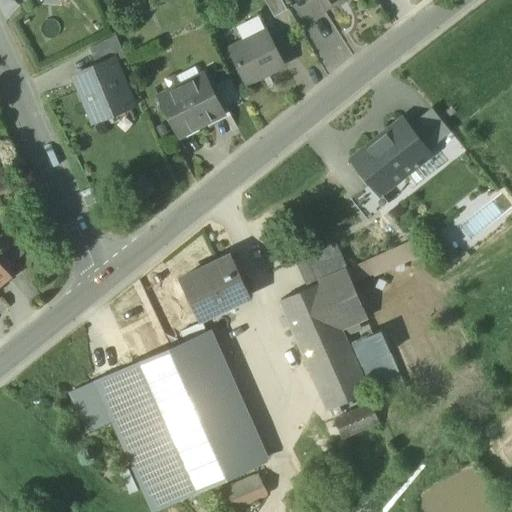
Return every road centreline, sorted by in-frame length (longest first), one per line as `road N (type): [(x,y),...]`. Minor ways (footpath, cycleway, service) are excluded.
road 1 (tertiary): [(108,270),(463,0)]
road 2 (residential): [(108,270),(0,46)]
road 3 (tertiary): [(0,366),(108,270)]
